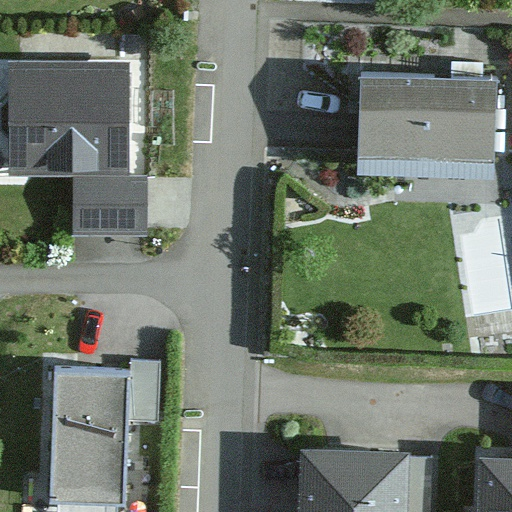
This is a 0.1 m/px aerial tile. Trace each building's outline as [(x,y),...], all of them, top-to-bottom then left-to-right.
[(128,62),(10,62),(10,172),(75,172),(127,173),(128,62)] [(363,77),(361,167),(492,171),(494,80),(363,77)] [(127,173),(75,172),(74,230),(145,231),(146,173),(127,173)] [(132,371),(56,369),(52,500),(127,503),(130,418),(160,419),(162,359),(132,358),(132,371)] [(429,511),(431,458),(307,453),(304,511),(429,511)] [(511,511),(511,457),(481,457),(478,511),(511,511)]
